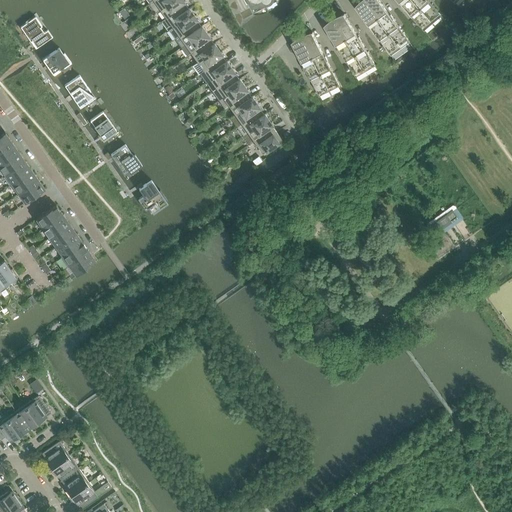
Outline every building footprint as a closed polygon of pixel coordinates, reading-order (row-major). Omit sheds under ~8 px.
[(154,0),(150,3),(156,12),(160,9),(172,0),(154,0)] [(172,0),(160,9),(166,18),(186,4),(182,0),(172,0)] [(225,0),(240,28),(241,27),(266,7),(275,4),(278,1),(279,0),(225,0)] [(365,0),(364,0),(356,6),(369,24),(378,18),(365,0)] [(380,0),(365,0),(378,18),(388,11),(380,0)] [(403,5),(402,6),(405,10),(406,9),(412,16),(421,9),(413,0),(401,0),(400,2),(403,5)] [(428,0),(413,0),(421,9),(430,1),(428,0)] [(421,9),(412,16),(424,31),(442,16),(430,1),(421,9)] [(186,4),(166,18),(162,21),(168,30),(193,12),(190,8),(189,9),(186,4)] [(393,19),(394,18),(391,14),(390,15),(388,11),(378,18),(389,33),(399,26),(393,19)] [(195,17),(196,17),(193,12),(168,30),(175,38),(198,22),(195,17)] [(345,14),(335,20),(346,39),(356,33),(345,14)] [(37,17),(20,29),(30,43),(31,43),(36,50),(52,39),(37,17)] [(372,28),(371,29),(374,33),(375,32),(380,40),(389,33),(378,18),(369,24),(372,28)] [(335,20),(325,26),(336,45),(346,39),(335,20)] [(198,22),(175,38),(181,47),(205,30),(202,26),(201,26),(198,22)] [(389,33),(380,40),(391,56),(410,42),(399,26),(389,33)] [(205,30),(181,47),(187,56),(191,53),(211,39),(208,35),(208,34),(205,30)] [(434,31),(429,35),(433,40),(438,35),(434,31)] [(323,52),(317,39),(313,32),(303,37),(313,57),(323,52)] [(356,33),(346,39),(356,55),(366,49),(361,41),(362,40),(359,36),(359,37),(356,33)] [(303,37),(292,42),(302,62),(313,57),(303,37)] [(211,39),(191,53),(197,62),(218,48),(215,43),(214,44),(211,39)] [(336,45),(339,48),(338,49),(340,54),(341,53),(346,61),(356,55),(346,39),(336,45)] [(155,40),(147,45),(149,48),(157,43),(155,40)] [(218,48),(197,62),(193,65),(200,73),(223,57),(220,53),(221,52),(218,48)] [(356,55),(346,61),(356,77),(376,66),(366,49),(356,55)] [(69,64),(59,50),(49,56),(42,61),(53,75),(59,71),(69,64)] [(331,69),(327,61),(328,60),(326,56),(325,56),(323,52),(313,57),(321,74),(331,69)] [(223,57),(200,73),(206,82),(230,65),(227,61),(226,61),(223,57)] [(313,57),(302,62),(304,66),(303,67),(306,72),(307,71),(311,79),(321,74),(313,57)] [(230,65),(206,82),(212,91),(236,75),(233,70),(230,65)] [(321,74),(311,79),(320,96),(340,86),(331,69),(321,74)] [(236,75),(212,91),(219,100),(243,83),(240,79),(239,79),(236,75)] [(94,98),(79,77),(64,87),(80,109),(94,98)] [(243,83),(219,100),(225,109),(229,106),(248,92),(245,88),(246,87),(243,83)] [(170,84),(165,88),(170,95),(173,92),(175,91),(170,84)] [(248,92),(229,106),(235,115),(255,100),(252,96),(252,97),(248,92)] [(235,115),(231,118),(237,127),(261,110),(258,105),(259,105),(255,100),(235,115)] [(261,110),(237,127),(244,135),(268,118),(265,114),(264,114),(261,110)] [(116,132),(103,113),(90,122),(100,136),(99,137),(103,142),(111,137),(110,136),(116,132)] [(80,115),(76,117),(83,127),(87,125),(80,115)] [(268,118),(244,135),(250,144),(254,141),(273,127),(270,123),(271,122),(268,118)] [(273,127),(254,141),(262,152),(265,150),(266,151),(278,142),(278,141),(281,138),(273,127)] [(0,150),(12,142),(5,132),(0,135),(0,150)] [(0,164),(18,151),(12,142),(0,150),(0,164)] [(133,158),(125,146),(111,156),(112,158),(112,159),(115,162),(123,174),(124,174),(129,170),(131,174),(142,167),(135,157),(133,158)] [(25,161),(25,160),(18,151),(0,164),(0,167),(5,174),(5,175),(25,161)] [(259,156),(252,160),(256,165),(262,161),(259,156)] [(31,170),(32,170),(25,161),(5,175),(11,184),(12,184),(31,170)] [(38,179),(32,170),(31,170),(12,184),(11,184),(18,193),(38,179)] [(25,203),(45,189),(38,180),(38,179),(18,193),(18,194),(25,203)] [(159,192),(151,182),(139,190),(143,197),(139,200),(147,211),(149,209),(155,205),(158,209),(166,203),(167,202),(160,191),(159,192)] [(122,190),(118,193),(123,199),(127,196),(122,190)] [(56,205),(36,219),(43,228),(63,214),(61,212),(58,208),(56,205)] [(448,213),(446,214),(451,221),(457,217),(452,210),(448,213)] [(437,218),(438,220),(439,219),(444,226),(451,221),(446,214),(448,213),(447,211),(437,218)] [(63,214),(43,228),(49,238),(69,224),(63,214)] [(438,220),(433,223),(438,230),(444,226),(439,219),(438,220)] [(69,224),(49,238),(56,247),(76,233),(76,232),(76,233),(69,224)] [(76,233),(56,247),(62,256),(60,257),(61,258),(63,256),(82,242),(83,242),(76,233)] [(82,242),(63,256),(69,265),(89,252),(87,249),(84,245),(82,242)] [(89,252),(69,265),(76,275),(96,261),(89,252)] [(16,277),(18,276),(12,268),(11,269),(4,260),(0,262),(0,279),(5,287),(17,279),(16,277)] [(36,302),(32,295),(27,298),(32,305),(36,302)] [(36,379),(29,383),(36,393),(43,388),(36,379)] [(33,399),(24,405),(37,422),(38,424),(44,421),(43,420),(42,419),(44,417),(46,416),(51,413),(39,395),(33,399)] [(33,428),(38,424),(37,422),(24,405),(16,411),(19,416),(25,424),(28,429),(30,427),(32,426),(33,427),(33,428)] [(26,430),(28,429),(25,424),(19,416),(16,411),(7,417),(19,435),(21,437),(26,433),(25,431),(26,430)] [(15,440),(21,437),(19,435),(7,417),(0,421),(0,436),(2,439),(7,435),(11,441),(12,440),(14,438),(15,440)] [(69,454),(59,440),(42,453),(45,458),(47,460),(48,462),(47,463),(46,463),(50,468),(52,467),(68,455),(69,454)] [(58,475),(61,481),(79,468),(75,463),(69,454),(68,455),(52,467),(50,468),(53,474),(54,473),(55,472),(56,474),(58,475)] [(65,491),(69,496),(71,494),(87,483),(89,482),(79,468),(61,481),(65,485),(66,488),(67,489),(66,490),(65,491)] [(106,481),(94,490),(98,495),(100,493),(110,486),(106,481)] [(81,508),(98,496),(101,494),(100,493),(98,495),(94,490),(89,482),(87,483),(71,494),(69,496),(73,501),(73,500),(75,500),(76,501),(78,504),(81,508)] [(7,492),(2,495),(3,497),(13,511),(19,511),(24,508),(12,491),(10,492),(8,493),(7,492)] [(0,511),(13,511),(3,497),(2,495),(0,496),(0,511)] [(109,511),(104,503),(91,511),(109,511)]
